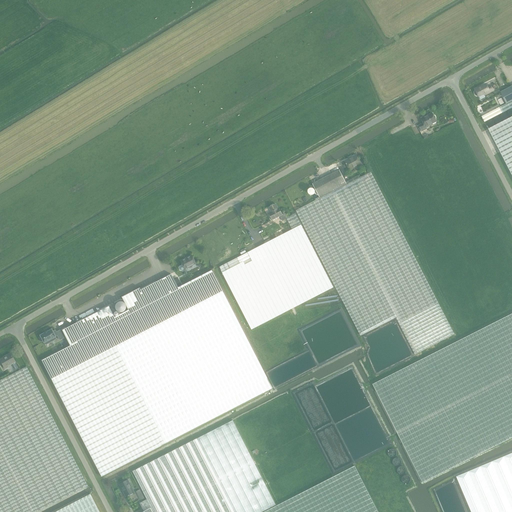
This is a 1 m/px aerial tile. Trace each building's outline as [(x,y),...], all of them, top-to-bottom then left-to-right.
[(475,92),(474,92),(474,93),(475,95),(476,95),(476,96),(477,96),(478,96),(478,95),(481,100),(486,98),(484,94),(485,93),(485,95),(493,91),(490,85),(487,86),(486,84),(475,90),(476,91),(475,91),(475,92)] [(511,86),(500,92),(506,104),(481,116),(485,122),(511,108),(511,86)] [(423,123),(419,125),(422,131),(427,129),(426,127),(437,121),(435,118),(436,118),(435,116),(434,116),(432,113),(425,117),(421,118),(423,123)] [(511,116),(488,129),(511,175),(511,116)] [(356,155),(345,161),(350,170),(361,164),(356,155)] [(396,318),(415,355),(423,351),(455,335),(371,172),(360,177),(359,175),(346,182),(339,170),(313,184),(320,198),(296,211),(361,336),(396,318)] [(282,221),(287,219),(292,230),(283,234),(281,231),(274,234),(276,238),(219,267),(252,330),(334,288),(296,213),(288,218),(285,213),(282,215),(279,208),(278,209),(276,204),(269,208),(271,212),(269,213),(273,220),(280,216),(282,221)] [(180,262),(182,265),(179,266),(179,267),(179,269),(180,270),(182,271),(196,264),(191,255),(187,258),(180,262)] [(41,360),(101,476),(176,438),(272,389),(211,270),(177,288),(171,274),(140,290),(139,288),(121,297),(122,299),(62,330),(70,346),(41,360)] [(511,313),(426,357),(420,361),(373,384),(423,483),(511,438),(511,313)] [(51,329),(40,335),(40,337),(39,337),(41,342),(43,341),(44,343),(44,342),(45,345),(56,339),(55,337),(55,336),(57,335),(60,340),(63,338),(60,331),(56,332),(55,330),(53,332),(51,329)] [(0,360),(5,369),(8,367),(15,362),(10,353),(6,356),(0,360)] [(0,511),(37,511),(88,486),(57,427),(26,367),(0,380),(0,511)] [(262,511),(276,505),(233,420),(133,471),(147,500),(140,503),(144,511),(143,511),(262,511)] [(511,511),(511,453),(456,477),(471,511),(511,511)] [(378,511),(355,466),(264,511),(378,511)] [(128,480),(120,484),(126,497),(135,493),(128,480)] [(99,511),(90,494),(54,511),(99,511)]
